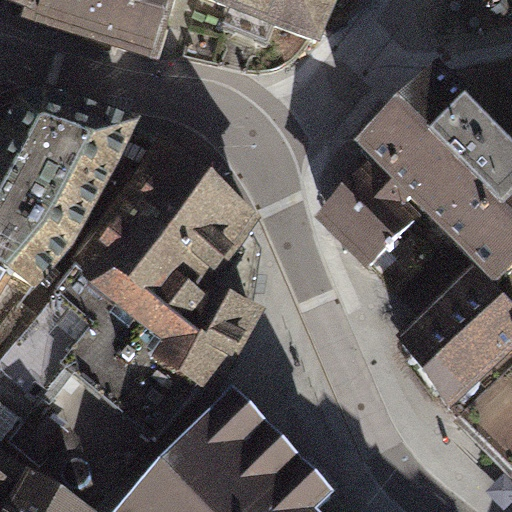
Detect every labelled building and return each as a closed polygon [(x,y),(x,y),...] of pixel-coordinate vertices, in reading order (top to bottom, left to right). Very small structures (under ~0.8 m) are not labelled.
[(0,0),(0,13),(29,26),(25,35),(161,79),(187,0),(0,0)] [(190,0),(186,11),(327,67),(353,0),(190,0)] [(511,136),(485,109),(436,59),(353,141),(375,164),(409,198),(438,228),(473,263),(493,283),(511,265),(511,136)] [(0,288),(11,271),(35,288),(63,255),(139,116),(37,85),(14,97),(0,121),(0,288)] [(74,260),(53,289),(57,293),(0,361),(0,368),(41,402),(66,365),(153,441),(199,387),(214,396),(264,308),(253,301),(260,252),(251,230),(260,217),(161,134),(71,255),(74,260)] [(367,162),(313,216),(367,269),(421,215),(406,201),(409,198),(375,164),(372,167),(367,162)] [(394,336),(460,415),(511,365),(511,265),(493,283),(473,263),(394,336)] [(511,365),(460,415),(454,421),(511,477),(511,365)] [(333,490),(231,385),(112,511),(319,511),(315,508),(333,490)] [(70,432),(45,413),(33,428),(25,421),(9,442),(41,468),(70,432)] [(0,511),(92,511),(25,465),(0,508),(0,511)] [(0,473),(0,493),(9,480),(0,473)]
